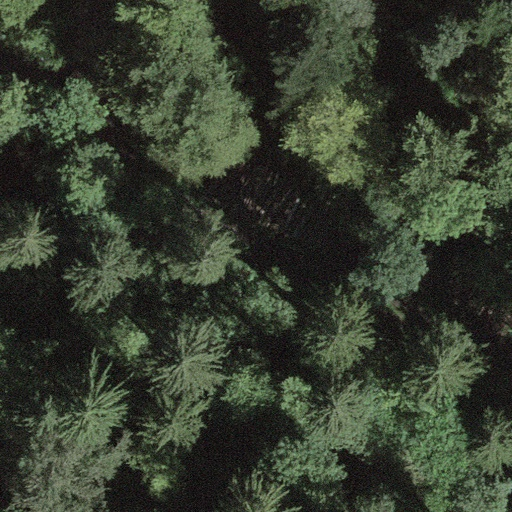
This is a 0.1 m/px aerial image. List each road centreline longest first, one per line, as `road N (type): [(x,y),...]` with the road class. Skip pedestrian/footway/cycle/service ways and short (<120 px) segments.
road 1 (track): [(511,347),(0,122)]
road 2 (track): [(0,98),(26,85),(103,0)]
